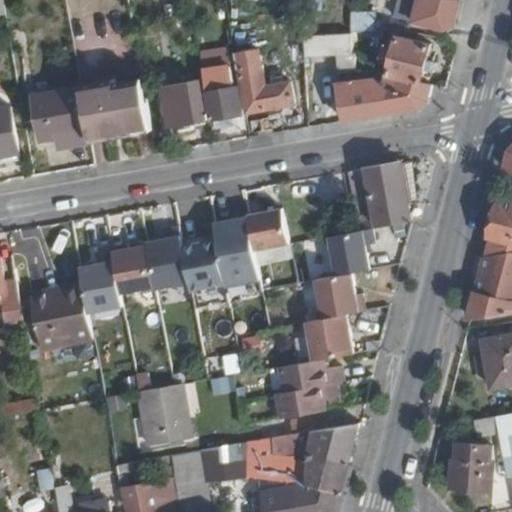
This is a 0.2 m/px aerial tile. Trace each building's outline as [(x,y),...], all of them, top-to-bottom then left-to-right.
[(453,22),(459,0),(417,0),(413,18),(446,26),(453,22)] [(354,10),(353,29),(378,30),(379,11),(354,10)] [(352,43),(351,30),(304,35),(304,48),(352,43)] [(420,80),(431,40),(395,32),(392,42),(386,41),(383,54),(392,56),(389,72),(401,74),(398,87),(386,85),(381,79),(339,87),(345,121),(431,106),(443,94),(446,85),(420,80)] [(294,102),(291,81),(263,86),(261,69),(256,69),(253,48),(234,51),(238,72),(241,72),(246,110),(294,102)] [(150,130),(141,74),(94,82),(100,124),(119,122),(121,133),(150,130)] [(204,117),(197,79),(160,85),(168,124),(204,117)] [(240,112),(236,84),(206,89),(211,116),(240,112)] [(88,132),(81,87),(35,95),(42,139),(88,132)] [(0,154),(18,152),(11,105),(0,106),(0,154)] [(410,219),(402,161),(349,170),(361,228),(372,226),(410,219)] [(511,193),(501,191),(485,254),(511,248),(511,193)] [(290,241),(284,207),(248,213),(248,215),(255,248),(290,241)] [(255,248),(248,215),(214,221),(220,255),(255,248)] [(187,261),(179,226),(164,229),(166,238),(146,241),(147,245),(151,268),(187,261)] [(370,269),(366,243),(375,241),(372,226),(361,228),(329,234),(337,275),(352,272),(370,269)] [(151,268),(147,245),(128,248),(128,243),(112,246),(117,274),(151,268)] [(117,274),(112,246),(96,248),(98,263),(79,266),(82,281),(117,274)] [(260,277),(255,248),(220,255),(226,283),(260,277)] [(511,267),(511,248),(485,254),(470,315),(503,309),(504,305),(511,306),(511,296),(506,296),(511,268),(511,267)] [(191,282),(187,261),(151,268),(155,286),(156,289),(191,282)] [(5,293),(0,262),(0,312),(5,311),(9,328),(25,326),(19,291),(5,293)] [(155,286),(151,268),(117,274),(121,292),(155,286)] [(356,293),(352,272),(337,275),(316,279),(324,318),(348,313),(365,310),(363,293),(356,293)] [(121,292),(117,274),(82,281),(82,284),(87,312),(124,306),(121,292)] [(87,312),(82,284),(64,287),(65,294),(31,301),(40,349),(92,340),(87,312)] [(355,352),(348,313),(324,318),(308,321),(316,359),(326,357),(355,352)] [(511,381),(511,331),(482,337),(491,386),(511,381)] [(346,380),(344,364),(328,366),(326,357),(316,359),(281,365),(285,391),(339,382),(346,380)] [(214,379),(215,393),(237,391),(235,377),(214,379)] [(327,410),(326,401),(342,399),(339,382),(285,391),(278,392),(282,418),(327,410)] [(192,438),(183,383),(140,390),(149,445),(192,438)] [(0,415),(39,408),(37,396),(0,402),(0,415)] [(511,411),(482,417),(484,435),(499,432),(508,474),(511,473),(511,411)] [(321,429),(320,416),(293,419),(294,434),(321,429)] [(352,461),(362,422),(321,429),(294,434),(274,437),(274,456),(295,455),(295,461),(311,462),(312,455),(352,461)] [(339,511),(352,461),(312,455),(311,462),(295,461),(295,455),(274,456),(274,437),(248,442),(254,477),(320,486),(263,496),(265,511),(339,511)] [(494,485),(495,461),(491,460),(492,443),(457,442),(457,458),(452,458),(450,487),(475,489),(476,484),(494,485)] [(213,511),(203,450),(173,455),(176,479),(181,506),(181,511),(213,511)] [(55,485),(52,466),(37,469),(40,488),(55,485)] [(148,511),(181,506),(176,479),(124,487),(128,511),(148,511)] [(72,511),(68,485),(55,487),(57,497),(59,511),(72,511)] [(59,511),(57,497),(34,501),(34,511),(59,511)]
